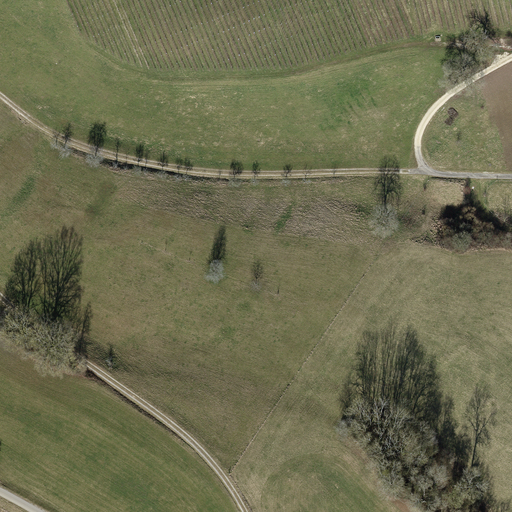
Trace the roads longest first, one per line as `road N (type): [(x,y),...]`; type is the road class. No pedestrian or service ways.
road 1 (track): [(425,171),(192,170),(79,144),(0,94)]
road 2 (track): [(245,511),(199,446),(0,295)]
road 3 (track): [(511,56),(434,106),(420,133),(425,171)]
